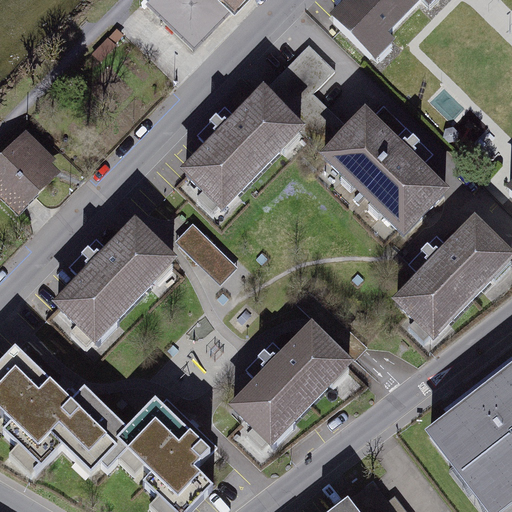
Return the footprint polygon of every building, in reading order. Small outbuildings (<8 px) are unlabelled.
[(153,0),(146,7),(192,53),(233,12),(240,19),(259,0),(153,0)] [(371,57),(427,0),(340,0),(336,4),(345,14),(336,23),(371,57)] [(227,214),(300,134),(261,99),(188,179),(227,214)] [(403,236),(443,194),(368,122),(328,164),(403,236)] [(26,144),(0,172),(0,187),(21,207),(55,171),(26,144)] [(99,346),(178,260),(136,222),(57,308),(99,346)] [(435,344),(511,260),(476,227),(399,311),(435,344)] [(275,453),(352,369),(312,331),(235,415),(275,453)] [(155,405),(128,433),(85,392),(71,407),(55,392),(15,354),(0,369),(0,415),(11,427),(3,435),(42,473),(63,452),(75,464),(85,453),(108,475),(128,454),(152,478),(144,487),(169,511),(193,511),(214,491),(195,474),(211,458),(184,432),(155,405)] [(487,511),(500,511),(511,503),(511,375),(430,438),(487,511)]
